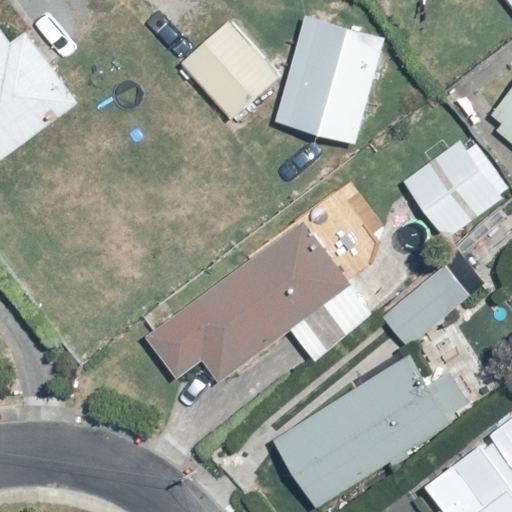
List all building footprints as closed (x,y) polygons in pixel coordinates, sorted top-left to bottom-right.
[(387,34),(308,12),(278,119),(357,141),(387,34)] [(282,75),(232,20),(186,61),(237,117),(282,75)] [(0,22),(0,158),(82,98),(29,26),(12,39),(0,22)] [(511,97),(500,113),(510,120),(503,129),(511,136),(511,97)] [(510,192),(465,136),(407,181),(451,238),(510,192)] [(307,216),(149,332),(180,375),(205,357),(222,380),(355,282),(307,216)] [(472,296),(448,264),(384,312),(408,345),(472,296)] [(412,352),(277,436),(320,504),(455,420),(412,352)] [(447,505),(437,511),(511,511),(511,420),(430,483),(447,505)]
